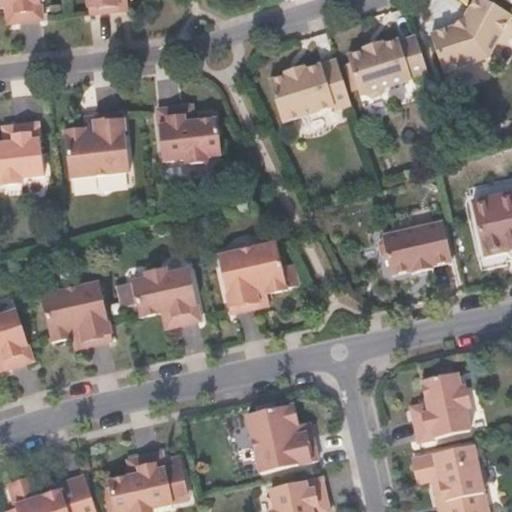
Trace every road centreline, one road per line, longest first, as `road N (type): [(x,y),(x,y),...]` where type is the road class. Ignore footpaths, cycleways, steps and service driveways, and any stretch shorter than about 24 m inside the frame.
road 1 (residential): [(0,70),(216,44),(358,0)]
road 2 (residential): [(0,435),(344,349)]
road 3 (residential): [(344,349),(511,316)]
road 4 (residential): [(381,511),(344,349)]
